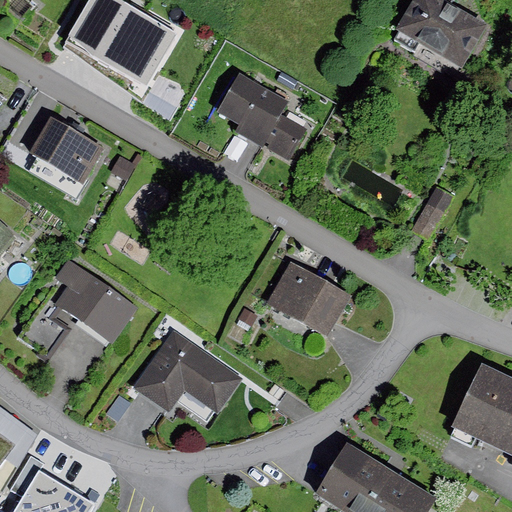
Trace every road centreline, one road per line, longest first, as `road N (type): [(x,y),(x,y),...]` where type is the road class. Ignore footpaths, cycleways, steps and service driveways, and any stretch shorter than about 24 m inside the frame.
road 1 (residential): [(0,379),(103,448),(178,464),(236,458),(305,435),(346,408),(379,374),(426,300)]
road 2 (residential): [(0,52),(426,300)]
